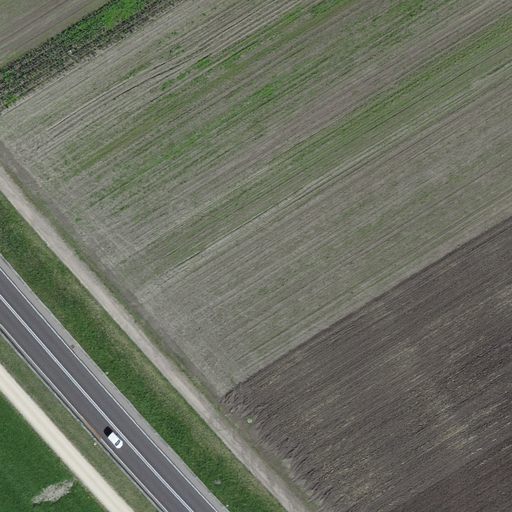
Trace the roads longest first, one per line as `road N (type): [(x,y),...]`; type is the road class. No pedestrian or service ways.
road 1 (track): [(0,174),(228,440),(301,511)]
road 2 (trunk): [(192,511),(0,296)]
road 3 (track): [(0,376),(122,511)]
